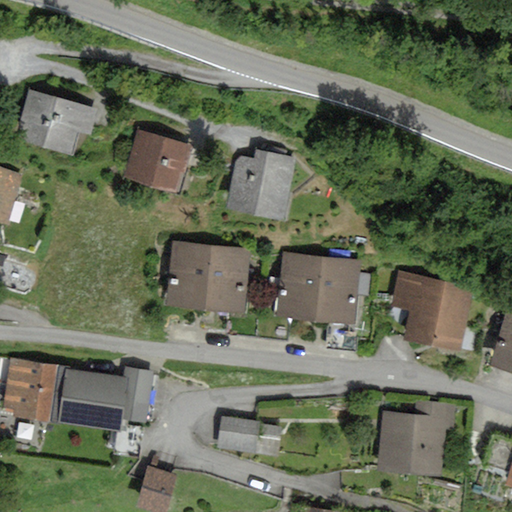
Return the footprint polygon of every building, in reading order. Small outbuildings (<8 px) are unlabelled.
[(100,110),(29,90),(15,140),(72,156),(79,134),(93,137),(100,110)] [(191,146),(140,131),(125,181),(176,197),(191,146)] [(298,158),(256,151),(255,159),(242,157),(235,161),(226,211),(286,222),(298,158)] [(26,174),(0,166),(0,223),(10,227),(26,174)] [(254,250),(172,241),(165,307),(247,316),(254,250)] [(362,263),(284,254),(276,318),(354,327),(362,263)] [(475,289),(401,273),(393,308),(411,312),(404,341),(461,353),(475,289)] [(511,306),(510,306),(491,370),(511,375),(511,306)] [(67,364),(11,357),(4,410),(60,417),(67,364)] [(127,373),(67,364),(60,417),(120,423),(123,403),(127,373)] [(154,369),(126,365),(127,373),(123,403),(149,406),(154,369)] [(403,407),(381,405),(374,467),(441,474),(446,425),(454,426),(457,404),(416,400),(415,408),(403,407)] [(284,422),(221,414),(217,445),(279,454),(284,422)] [(511,436),(492,431),(482,461),(508,469),(506,476),(511,477),(511,436)] [(177,471),(148,463),(137,501),(166,509),(177,471)] [(347,511),(348,511),(302,502),(299,511),(347,511)]
